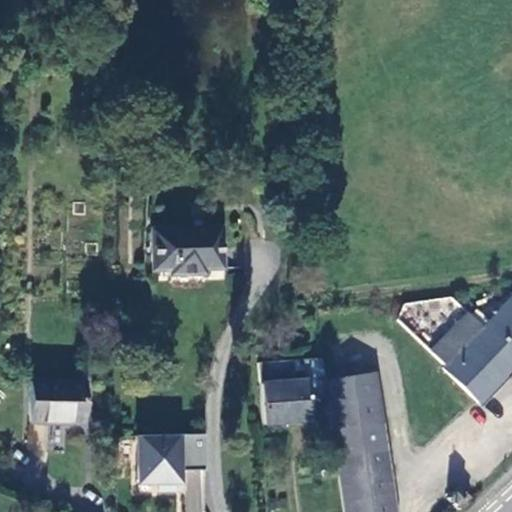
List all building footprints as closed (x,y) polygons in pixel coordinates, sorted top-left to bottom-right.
[(221,269),(219,228),(150,230),(151,271),(167,271),(168,275),(200,275),(203,275),(203,270),(221,269)] [(480,404),(511,370),(511,296),(481,328),(466,315),(429,352),(444,367),(442,369),(480,404)] [(305,380),(259,384),(262,424),(310,421),(308,399),(324,397),(318,359),(301,360),(305,380)] [(394,511),(372,373),(322,380),(342,511),(394,511)] [(81,424),(83,382),(31,381),(29,423),(81,424)] [(203,435),(135,436),(135,484),(156,484),(156,491),(178,491),(177,483),(177,471),(184,471),(204,471),(203,435)] [(447,499),(456,508),(467,498),(459,488),(447,499)]
